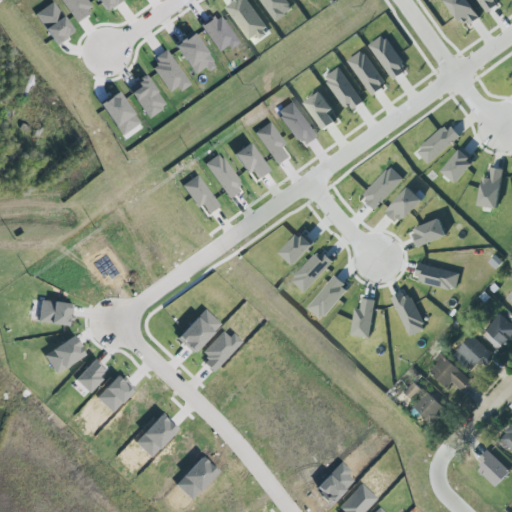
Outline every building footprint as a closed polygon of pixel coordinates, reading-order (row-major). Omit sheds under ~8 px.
[(60,0),(76,22),(93,10),(86,0),(60,0)] [(236,0),(227,6),(249,39),(257,34),(259,38),(266,34),(263,30),(266,28),(247,0),(236,0)] [(449,0),(464,28),(480,19),(469,0),(449,0)] [(478,0),(487,13),(499,4),(496,1),(497,0),(478,0)] [(35,14),(56,45),(74,33),(53,2),(35,14)] [(201,25),(219,51),(236,39),(221,17),(216,21),(213,16),(201,25)] [(176,45),(195,73),(206,66),(208,69),(215,65),(194,33),(176,45)] [(369,45),(392,81),(407,71),(384,35),(369,45)] [(169,92),(176,87),(179,92),(190,85),(166,50),(155,57),(159,64),(153,68),(169,92)] [(371,95),(347,61),(360,52),(363,56),(364,55),(384,82),(379,85),(383,90),(381,92),(379,89),(371,95)] [(326,77),(328,80),(326,82),(343,106),(345,105),(347,108),(350,105),(353,110),(354,110),(353,108),(363,102),(338,68),(326,77)] [(140,76),(145,73),(157,91),(156,92),(161,99),(161,100),(165,106),(161,108),(161,109),(148,119),(127,89),(129,88),(131,91),(139,85),(137,81),(140,79),(140,76)] [(305,103),(321,91),(335,110),(330,113),(337,122),(334,124),(334,123),(325,130),(305,103)] [(137,125),(117,93),(101,104),(121,135),(137,125)] [(279,117),(281,115),(278,112),(291,102),(316,136),(305,144),(302,140),(299,142),(297,139),(295,140),(279,117)] [(254,133),(269,122),(284,144),(280,147),(287,157),(276,165),(254,133)] [(449,123),(417,152),(429,165),(461,137),(449,123)] [(234,155),(249,144),(268,170),(257,178),(252,171),(248,174),(234,155)] [(456,183),(476,163),(462,150),(443,171),(456,183)] [(204,164),(217,154),(221,159),(222,157),(239,181),(238,182),(240,185),(237,187),(239,191),(229,198),(204,164)] [(387,170),(388,171),(392,167),(405,179),(375,211),(364,201),(367,198),(363,195),(387,170)] [(499,208),(503,169),(491,168),(490,178),(483,177),(480,206),(499,208)] [(219,206),(197,175),(182,186),(198,208),(202,205),(208,214),(219,206)] [(385,212),(398,224),(422,199),(410,187),(385,212)] [(446,234),(439,218),(416,228),(419,233),(413,236),(418,247),(446,234)] [(280,253),(298,234),(301,237),(304,234),(315,244),(294,266),(280,253)] [(293,282),(304,292),(332,261),(323,253),(321,255),(318,253),(315,256),(314,254),(293,277),(293,282)] [(419,264),(459,274),(455,289),(452,288),(450,291),(422,284),(423,281),(420,280),(421,277),(416,276),(419,264)] [(321,320),(349,289),(335,277),(307,308),(321,320)] [(408,291),(392,298),(409,337),(425,330),(408,291)] [(351,335),(369,338),(376,301),(363,298),(361,310),(356,309),(351,335)] [(68,327),(72,305),(41,299),(37,322),(68,327)] [(482,335),(499,350),(511,335),(511,324),(501,314),(482,335)] [(455,353),(469,366),(473,361),(480,367),(492,354),(473,335),(455,353)] [(440,354),(470,382),(461,392),(452,383),(446,389),(429,373),(438,363),(434,360),(440,354)] [(411,399),(421,389),(414,383),(404,392),(411,399)] [(414,407),(432,424),(446,409),(428,392),(414,407)] [(511,425),(499,439),(511,451),(511,425)] [(495,488),(510,473),(487,451),(478,460),(481,463),(479,466),(481,468),(478,471),(495,488)]
